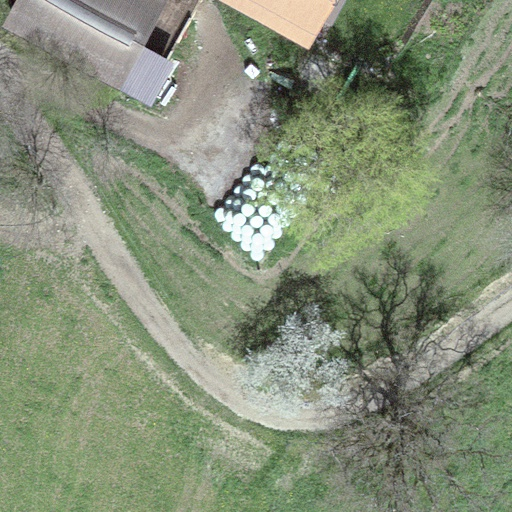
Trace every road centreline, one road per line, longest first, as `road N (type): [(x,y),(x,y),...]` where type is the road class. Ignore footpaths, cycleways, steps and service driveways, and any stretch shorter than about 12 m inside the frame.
road 1 (track): [(302,414),(221,385),(100,257),(0,89)]
road 2 (track): [(511,303),(406,378),(342,410),(302,414)]
